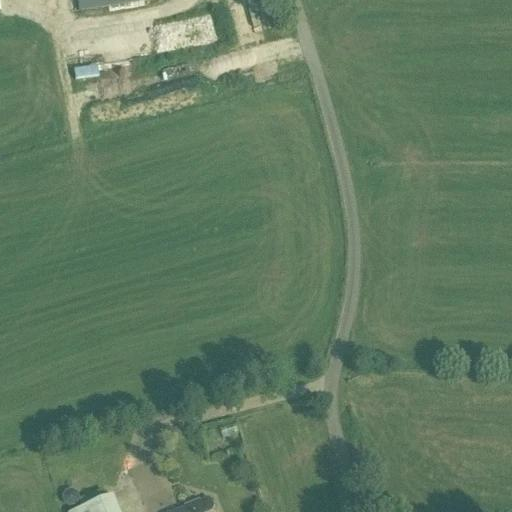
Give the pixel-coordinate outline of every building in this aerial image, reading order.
[(165,1),(164,0),(76,0),(78,14),(165,1)] [(66,62),(95,56),(91,35),(62,41),(66,62)] [(133,98),(195,86),(190,62),(129,75),(133,98)] [(195,419),(200,448),(234,442),(229,413),(195,419)] [(117,511),(112,497),(75,511),(117,511)] [(213,511),(209,501),(202,504),(201,502),(185,508),(186,510),(180,511),(213,511)]
